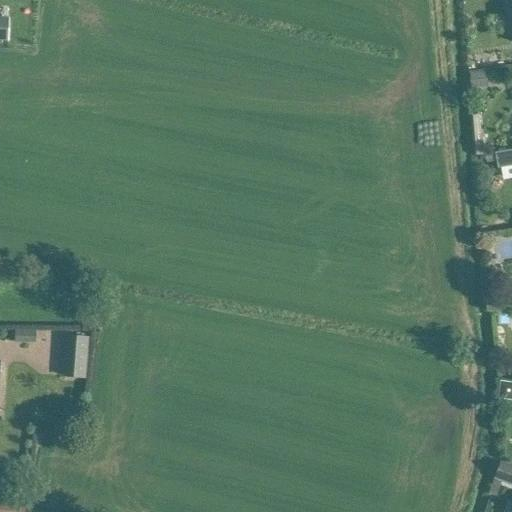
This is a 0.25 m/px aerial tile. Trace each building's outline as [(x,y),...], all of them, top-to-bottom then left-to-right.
[(0,36),(17,36),(17,17),(0,14),(0,36)] [(486,73),(470,75),(471,90),(488,88),(486,73)] [(479,115),(469,116),(473,155),(486,153),(484,136),(481,136),(479,115)] [(511,166),(511,149),(494,153),(497,169),(511,166)] [(68,338),(66,376),(86,377),(88,339),(68,338)] [(495,478),(511,484),(511,467),(501,463),(495,478)]
